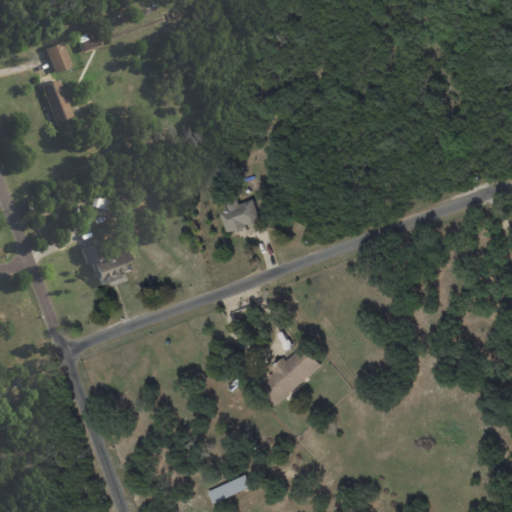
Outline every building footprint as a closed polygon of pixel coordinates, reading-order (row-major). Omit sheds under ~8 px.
[(97,46),(95,38),(78,42),(80,50),(97,46)] [(43,47),(51,72),(69,67),(61,42),(43,47)] [(66,102),(69,101),(65,86),(59,87),(58,80),(42,83),(53,124),(71,119),(66,102)] [(89,206),(106,210),(108,200),(91,196),(89,206)] [(227,233),(250,226),(252,232),(264,228),(255,199),(239,204),(237,199),(225,203),(227,210),(221,212),(227,233)] [(79,250),(84,265),(90,263),(99,287),(133,274),(124,250),(102,257),(97,243),(79,250)] [(323,365),(305,344),(286,361),(285,360),(260,382),(279,403),(323,365)] [(213,504),(252,487),(247,474),(208,491),(213,504)]
